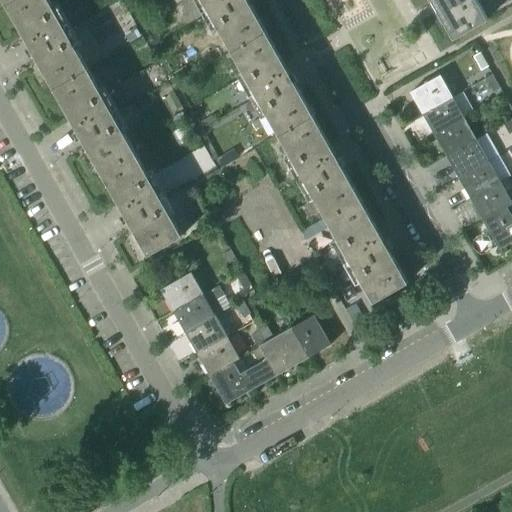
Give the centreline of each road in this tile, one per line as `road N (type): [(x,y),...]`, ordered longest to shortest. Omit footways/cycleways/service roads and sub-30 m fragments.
road 1 (residential): [(474,317),(377,378),(208,464),(0,106)]
road 2 (residential): [(293,0),(474,317)]
